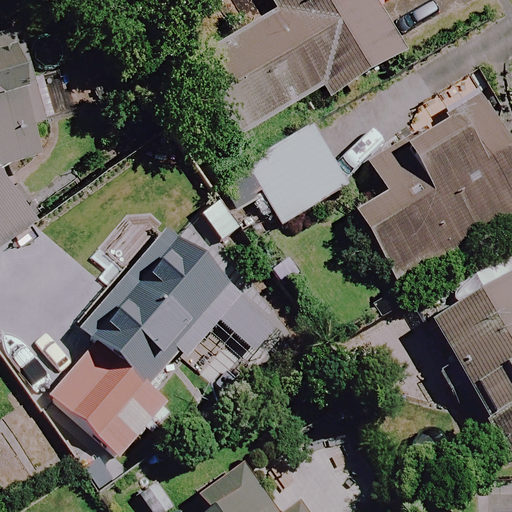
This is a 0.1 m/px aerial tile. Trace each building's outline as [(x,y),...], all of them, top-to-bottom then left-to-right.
[(261,0),(273,19),(186,71),(232,148),(319,95),(325,106),(402,59),(366,0),(261,0)] [(0,164),(38,153),(5,37),(0,38),(0,164)] [(478,175),(454,130),(401,157),(426,204),(399,218),(389,200),(352,220),(387,286),(511,220),(511,165),(508,159),(478,175)] [(343,194),(307,132),(241,170),(277,232),(343,194)] [(226,295),(163,236),(71,334),(91,353),(45,402),(114,466),(164,412),(139,387),(226,295)] [(511,269),(414,327),(510,490),(511,489),(511,269)] [(286,511),(268,511),(243,476),(198,507),(201,511),(302,511),(297,504),(286,511)]
